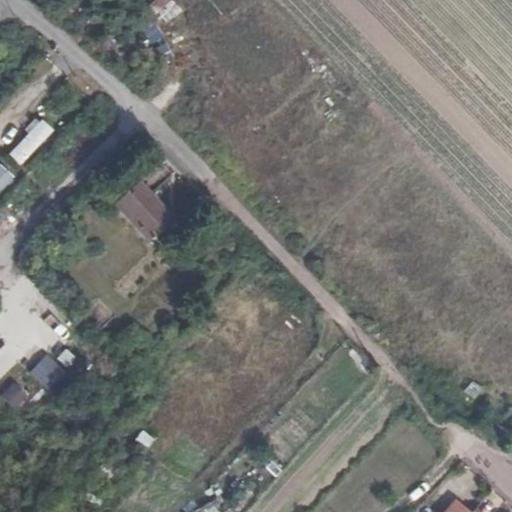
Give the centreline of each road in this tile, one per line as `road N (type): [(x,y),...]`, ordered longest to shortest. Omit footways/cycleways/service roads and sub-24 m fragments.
road 1 (residential): [(259,236),(138,114),(1,0)]
road 2 (track): [(458,445),(259,236)]
